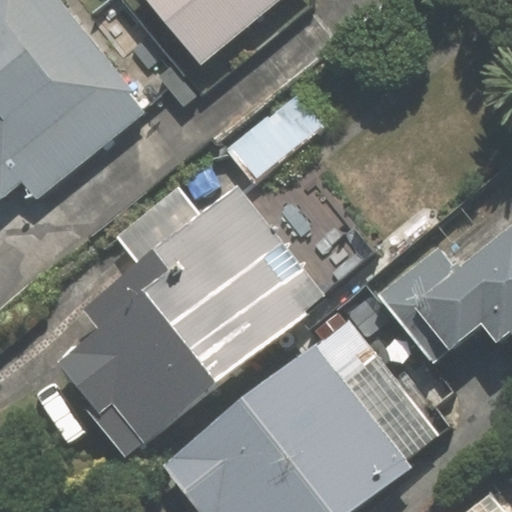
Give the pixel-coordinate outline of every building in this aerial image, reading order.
[(144,90),(75,0),(0,0),(0,184),(11,198),(30,183),(42,199),(155,113),(140,93),(144,90)] [(161,0),(216,64),(291,0),(161,0)] [(323,316),(316,308),(336,292),(249,186),(94,312),(108,329),(71,359),(107,403),(98,409),(142,463),(323,316)] [(511,237),(469,272),(447,245),(386,293),(445,367),(500,324),(511,338),(511,237)] [(452,434),(360,319),(175,466),(209,509),(205,511),(371,511),(427,469),(420,460),(452,434)]
